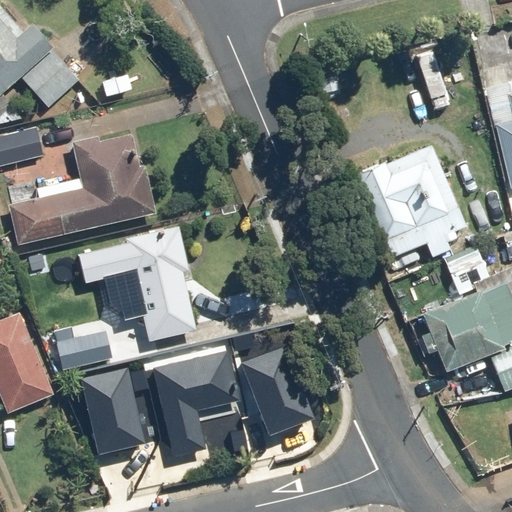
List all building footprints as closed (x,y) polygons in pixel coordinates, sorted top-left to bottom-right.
[(0,0),(0,121),(10,119),(22,109),(4,87),(58,41),(39,20),(26,30),(0,0)] [(459,37),(440,43),(464,116),(482,110),(459,37)] [(434,41),(413,49),(435,110),(456,103),(434,41)] [(81,80),(58,51),(25,78),(49,107),(81,80)] [(511,77),(488,84),(511,182),(511,181),(511,77)] [(41,125),(0,132),(0,162),(37,155),(39,162),(33,174),(10,177),(11,187),(44,183),(52,166),(70,163),(67,144),(45,148),(41,125)] [(10,193),(22,242),(160,209),(148,159),(143,160),(135,130),(102,137),(101,132),(73,138),(82,176),(10,193)] [(434,139),(359,172),(395,254),(428,240),(435,256),(456,246),(453,239),(461,236),(457,227),(470,221),(434,139)] [(192,266),(182,222),(128,235),(130,240),(77,252),(84,280),(124,271),(131,301),(141,299),(150,337),(199,325),(185,267),(192,266)] [(453,367),(491,351),(507,389),(511,386),(511,271),(509,264),(501,268),(489,241),(460,254),(475,289),(429,310),(453,367)] [(99,287),(45,300),(61,369),(115,357),(99,287)] [(57,391),(26,309),(0,318),(0,381),(10,409),(57,391)] [(234,347),(157,362),(174,452),(210,446),(205,422),(246,414),(234,347)] [(120,366),(79,377),(94,435),(136,425),(120,366)]
